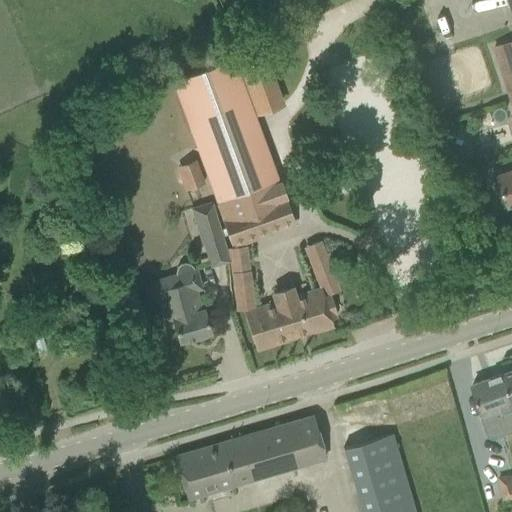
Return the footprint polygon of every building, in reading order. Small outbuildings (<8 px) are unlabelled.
[(511,42),(493,49),(511,103),(511,42)] [(233,58),(170,81),(229,242),(291,219),(255,117),(236,65),(233,58)] [(183,164),(191,187),(203,183),(194,160),(183,164)] [(511,171),(499,176),(509,208),(511,206),(511,171)] [(189,209),(200,246),(205,244),(211,266),(226,261),(225,252),(226,252),(228,251),(212,203),(189,209)] [(320,241),(306,246),(321,283),(335,277),(320,241)] [(226,252),(235,311),(255,309),(247,247),(226,252)] [(201,288),(195,269),(193,270),(192,267),(189,264),(184,263),(179,264),(176,268),(175,273),(176,275),(162,279),(149,283),(155,302),(160,301),(161,303),(167,322),(172,320),(179,342),(194,337),(195,340),(206,337),(205,334),(210,332),(204,313),(203,309),(200,310),(194,290),(201,288)] [(244,311),(256,350),(332,327),(328,316),(335,314),(331,299),(324,302),(322,296),(319,289),(295,296),(292,285),(269,293),(272,303),(255,309),(244,311)] [(511,370),(477,383),(472,385),(483,416),(481,420),(487,436),(493,438),(511,430),(511,370)] [(180,475),(187,498),(324,458),(312,416),(174,456),(180,475)] [(414,511),(391,434),(342,448),(361,511),(414,511)]
